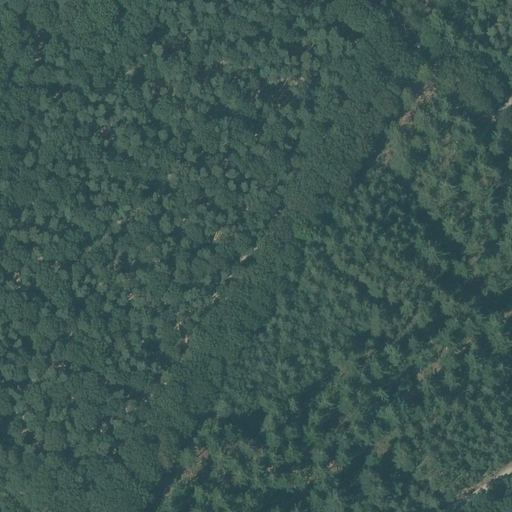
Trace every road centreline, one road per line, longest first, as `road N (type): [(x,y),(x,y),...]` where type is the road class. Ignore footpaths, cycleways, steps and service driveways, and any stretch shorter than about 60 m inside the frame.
road 1 (track): [(0,179),(256,293)]
road 2 (track): [(292,487),(363,439),(448,358),(511,319)]
road 3 (track): [(316,511),(191,394)]
road 4 (track): [(511,119),(408,53)]
